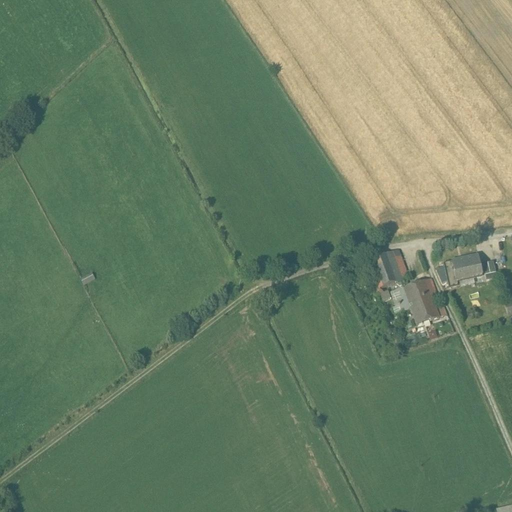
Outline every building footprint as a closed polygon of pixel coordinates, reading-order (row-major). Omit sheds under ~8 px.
[(406,281),(396,253),(388,255),(399,283),(406,281)] [(388,255),(369,262),(380,290),(399,283),(388,255)] [(465,261),(453,263),(443,265),(449,290),(459,288),(457,282),(482,276),(478,257),(465,260),(465,261)] [(493,263),(482,265),(484,276),(486,282),(497,280),(493,263)] [(93,274),(81,280),(84,285),(96,280),(93,274)] [(426,283),(403,290),(411,312),(434,305),(426,283)] [(389,292),(380,295),(383,303),(392,300),(389,292)] [(434,305),(411,312),(417,327),(439,319),(434,305)] [(429,333),(430,341),(438,339),(436,331),(429,333)]
